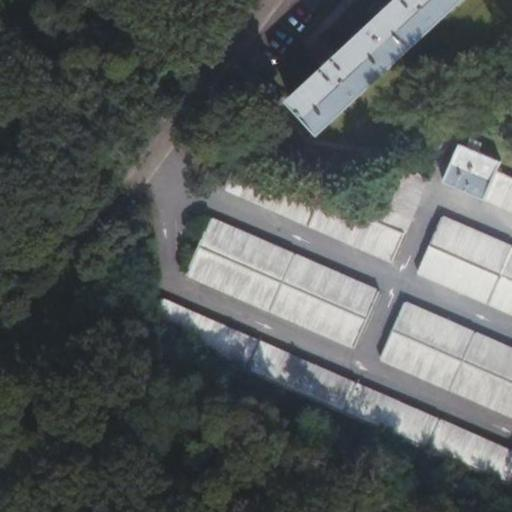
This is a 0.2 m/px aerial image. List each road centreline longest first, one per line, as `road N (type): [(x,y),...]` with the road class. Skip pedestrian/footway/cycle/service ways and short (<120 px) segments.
road 1 (residential): [(274,0),(145,170),(161,282)]
road 2 (track): [(145,170),(0,415)]
